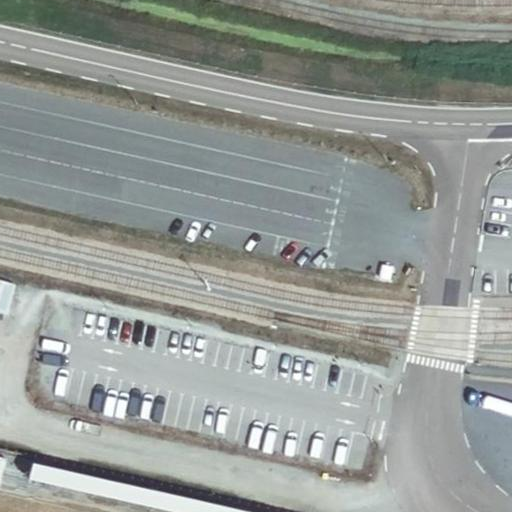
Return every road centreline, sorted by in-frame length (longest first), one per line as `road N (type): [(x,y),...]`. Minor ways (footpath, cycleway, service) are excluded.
road 1 (tertiary): [(0,42),(315,113),(466,130)]
road 2 (unclassified): [(466,130),(414,463),(430,502),(451,511)]
